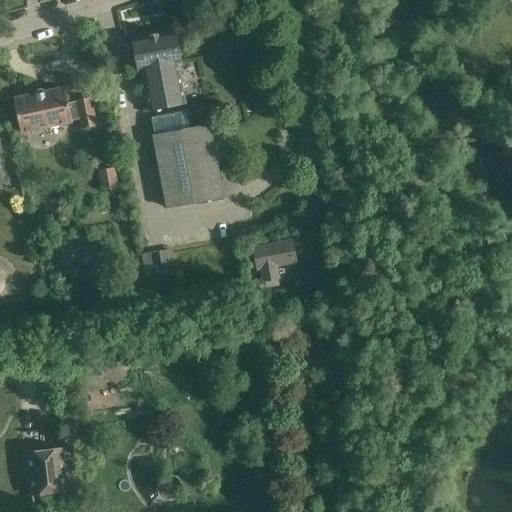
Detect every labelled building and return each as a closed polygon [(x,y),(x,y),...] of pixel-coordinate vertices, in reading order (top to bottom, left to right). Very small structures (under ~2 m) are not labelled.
[(180,60),(175,34),(133,43),(138,68),(144,67),(153,110),(185,104),(177,61),(180,60)] [(67,88),(17,99),(24,132),(74,122),(74,121),(83,119),(85,128),(99,125),(93,98),(79,101),(79,102),(71,103),(67,88)] [(189,129),(186,111),(151,118),(154,136),(153,136),(167,207),(224,196),(210,125),(189,129)] [(120,186),(116,165),(98,168),(102,190),(120,186)] [(293,239),(252,246),(254,257),(249,258),(251,269),(256,268),(256,271),(260,271),(262,283),(264,282),(265,289),(280,286),(279,280),(280,279),(278,267),(297,263),(293,239)] [(23,453),(28,495),(69,490),(65,448),(23,453)]
